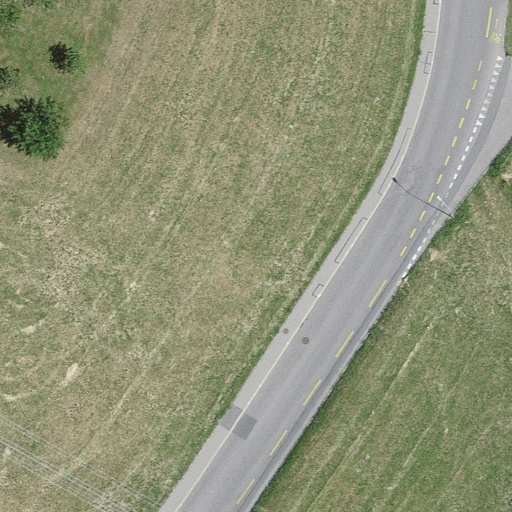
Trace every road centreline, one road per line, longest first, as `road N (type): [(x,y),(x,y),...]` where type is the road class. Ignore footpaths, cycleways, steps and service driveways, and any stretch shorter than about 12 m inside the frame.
road 1 (unclassified): [(222,511),(435,190)]
road 2 (unclassified): [(435,190),(467,0)]
